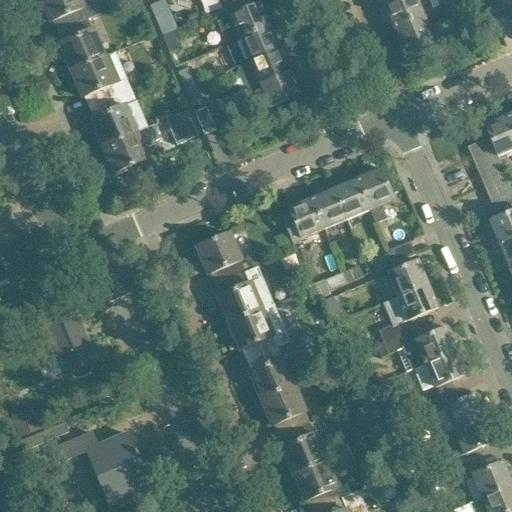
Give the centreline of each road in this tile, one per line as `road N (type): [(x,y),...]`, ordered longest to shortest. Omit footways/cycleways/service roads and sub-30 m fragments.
road 1 (residential): [(287,511),(157,205)]
road 2 (residential): [(222,511),(105,222)]
road 3 (residential): [(511,366),(407,113)]
road 4 (residential): [(157,205),(407,113)]
road 5 (residential): [(105,222),(60,200),(0,88)]
road 6 (residential): [(407,113),(361,0)]
